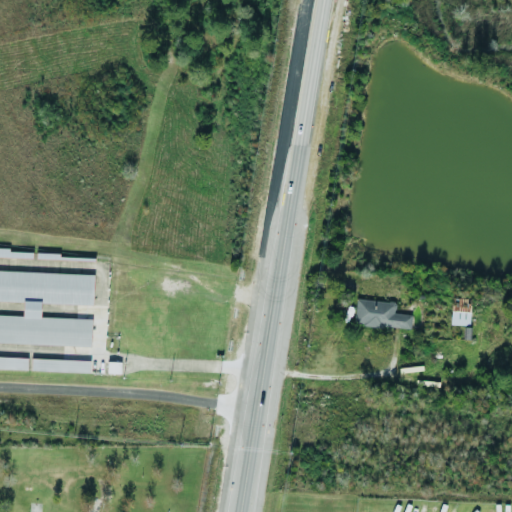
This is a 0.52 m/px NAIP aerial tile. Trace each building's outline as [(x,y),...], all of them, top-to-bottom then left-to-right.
[(0,256),(31,258),(31,250),(0,249),(0,256)] [(0,342),(90,346),(91,318),(39,317),(39,303),(92,305),(93,274),(0,270),(0,300),(22,302),(22,315),(0,314),(0,342)] [(411,314),(394,313),(395,302),(355,299),(353,324),(410,329),(411,314)] [(469,325),(470,299),(451,299),(450,324),(469,325)] [(0,368),(26,370),(27,357),(0,356),(0,368)] [(90,360),(31,358),(30,371),(89,372),(90,360)]
